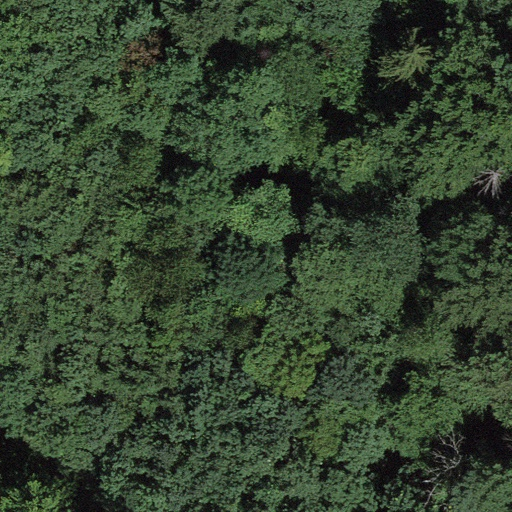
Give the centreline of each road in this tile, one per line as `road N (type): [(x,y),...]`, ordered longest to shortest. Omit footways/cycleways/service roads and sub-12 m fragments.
road 1 (track): [(446,511),(290,223),(186,0)]
road 2 (track): [(0,381),(99,511)]
